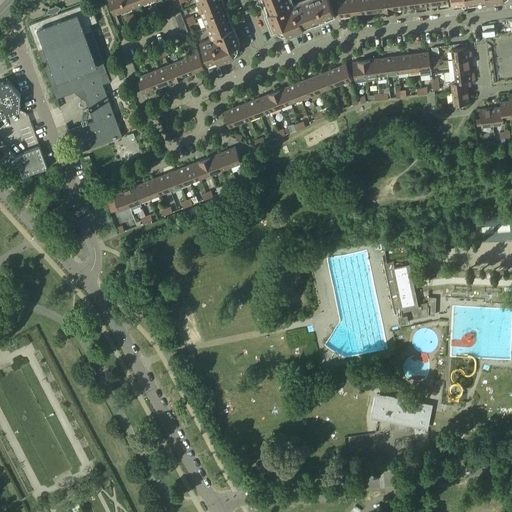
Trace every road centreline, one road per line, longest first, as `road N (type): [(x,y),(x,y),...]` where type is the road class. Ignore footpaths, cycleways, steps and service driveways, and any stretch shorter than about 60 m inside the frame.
road 1 (residential): [(213,506),(511,462)]
road 2 (tertiary): [(82,278),(213,506)]
road 3 (residential): [(267,65),(341,36),(511,12)]
road 4 (residential): [(22,48),(95,252),(82,278)]
road 5 (tertiary): [(0,189),(82,278)]
